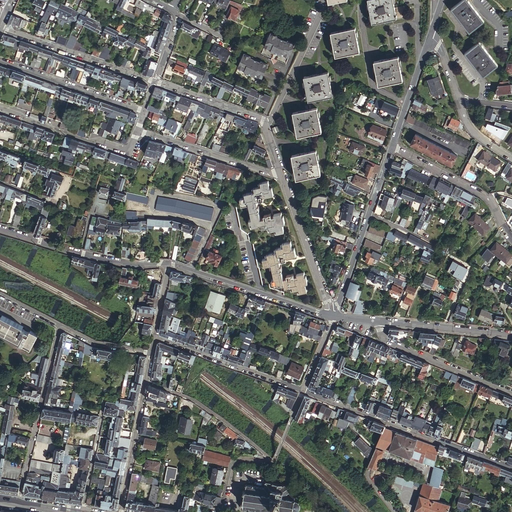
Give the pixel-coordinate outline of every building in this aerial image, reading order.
[(56,7),(58,2),(52,0),(49,0),(48,3),(46,2),(44,6),(55,11),(57,7),(56,7)] [(134,18),(137,19),(138,17),(137,16),(123,9),(127,1),(125,0),(120,0),(119,3),(119,4),(116,8),(117,8),(116,9),(121,11),(124,13),(134,18)] [(236,19),(242,5),(230,0),(228,4),(227,7),(226,9),(225,10),(228,12),(227,15),(226,17),(231,19),(231,17),(236,19)] [(396,18),(394,7),(392,0),(367,0),(372,22),(396,18)] [(483,22),(465,0),(461,0),(450,9),(468,33),(483,22)] [(161,18),(162,18),(165,11),(145,1),(142,8),(143,8),(142,10),(144,11),(146,8),(155,12),(154,14),(161,17),(161,18)] [(59,7),(58,9),(68,14),(68,15),(76,19),(77,18),(80,12),(77,10),(69,6),(66,5),(65,4),(61,2),(61,3),(59,7)] [(405,5),(394,7),(396,18),(407,16),(405,5)] [(88,13),(83,10),(82,13),(80,12),(77,18),(84,22),(86,16),(88,17),(89,16),(87,14),(88,13)] [(26,19),(19,16),(12,14),(10,18),(8,24),(9,26),(20,30),(21,26),(23,26),(26,20),(26,19)] [(90,16),(89,16),(88,17),(86,16),(84,22),(82,25),(96,31),(96,30),(102,33),(106,24),(90,16)] [(165,22),(163,27),(170,30),(172,22),(166,20),(166,21),(165,22)] [(183,21),(181,27),(192,33),(194,27),(183,21)] [(116,29),(108,25),(106,24),(102,33),(101,34),(104,35),(106,31),(112,34),(112,36),(115,38),(116,36),(119,31),(116,29)] [(49,28),(46,27),(42,25),(41,25),(41,26),(39,25),(39,26),(40,27),(39,30),(47,34),(49,28)] [(159,31),(161,32),(168,35),(170,30),(163,27),(161,26),(159,31)] [(354,28),(330,32),(334,56),(358,52),(354,28)] [(119,31),(116,36),(113,42),(118,44),(119,42),(125,44),(125,43),(128,39),(123,36),(124,33),(119,31)] [(21,40),(3,34),(1,41),(14,45),(13,47),(19,48),(19,46),(21,40)] [(275,37),(268,34),(262,48),(269,50),(269,52),(280,56),(280,55),(287,57),(292,44),(285,41),(285,42),(275,38),(275,37)] [(137,39),(129,35),(128,37),(128,39),(125,43),(133,47),(134,45),(137,39)] [(164,46),(166,40),(159,38),(159,40),(157,44),(164,46)] [(142,42),(137,39),(134,45),(144,49),(146,44),(142,42)] [(31,43),(21,40),(19,46),(25,48),(29,49),(29,48),(31,43)] [(143,40),(142,42),(146,44),(155,48),(156,46),(154,45),(143,40)] [(82,44),(76,41),(73,48),(85,52),(86,49),(81,47),(82,44)] [(478,42),(463,53),(482,77),(496,66),(478,42)] [(231,53),(214,44),(210,53),(226,62),(231,53)] [(109,52),(110,49),(104,46),(102,51),(104,53),(102,58),(105,59),(109,52)] [(147,46),(143,54),(149,57),(152,50),(150,49),(151,47),(147,46)] [(54,51),(40,47),(39,51),(39,52),(50,56),(50,58),(52,59),(54,51)] [(92,54),(97,56),(100,50),(95,48),(92,54)] [(262,48),(260,55),(268,58),(270,59),(276,61),(285,64),(287,57),(280,55),(280,56),(269,52),(269,50),(262,48)] [(59,53),(54,51),(52,59),(48,71),(50,72),(52,65),(55,58),(58,59),(59,53)] [(71,57),(59,53),(58,59),(63,60),(69,63),(71,57)] [(249,57),(242,54),(236,67),(243,70),(243,71),(253,76),(254,75),(261,77),(266,64),(259,61),(259,62),(249,58),(249,57)] [(79,60),(71,57),(69,63),(77,65),(79,60)] [(398,57),(373,61),(378,85),(402,81),(398,57)] [(149,59),(147,65),(155,68),(158,62),(149,59)] [(87,63),(79,60),(77,65),(85,68),(87,63)] [(95,65),(87,63),(85,68),(88,69),(93,71),(95,65)] [(179,65),(176,64),(174,68),(184,72),(186,68),(185,68),(179,65)] [(155,68),(147,65),(146,67),(143,66),(142,69),(144,70),(143,72),(151,75),(154,73),(155,68)] [(204,72),(192,66),(188,75),(192,76),(193,73),(197,75),(202,77),(204,72)] [(26,74),(8,67),(6,74),(24,81),(26,74)] [(243,70),(236,67),(233,74),(258,84),(261,77),(254,75),(253,76),(243,71),(243,70)] [(109,70),(102,68),(100,73),(103,75),(102,77),(105,78),(104,79),(106,80),(107,76),(109,70)] [(116,73),(109,70),(107,76),(106,80),(113,82),(114,78),(116,73)] [(327,71),(303,76),(308,100),(332,95),(327,71)] [(123,75),(116,73),(114,78),(116,79),(122,81),(123,75)] [(42,79),(32,76),(30,83),(40,86),(42,79)] [(89,78),(82,76),(80,82),(86,85),(89,78)] [(221,86),(224,80),(213,76),(211,81),(221,86)] [(438,77),(428,80),(433,96),(444,92),(438,77)] [(229,81),(224,79),(224,80),(221,86),(225,87),(233,91),(233,89),(236,84),(233,83),(232,84),(228,82),(229,81)] [(43,80),(41,87),(55,92),(57,85),(43,80)] [(148,84),(138,80),(136,86),(135,89),(141,91),(140,94),(145,96),(149,86),(148,84)] [(244,87),(236,84),(233,89),(242,93),(244,87)] [(511,84),(497,86),(495,94),(502,93),(502,92),(511,91),(510,90),(511,89),(511,84)] [(57,85),(55,92),(62,94),(64,87),(57,85)] [(167,90),(156,86),(153,95),(164,99),(167,90)] [(19,92),(2,87),(0,94),(0,101),(10,104),(15,106),(16,101),(19,92)] [(64,87),(62,94),(60,98),(65,100),(69,89),(64,87)] [(255,90),(250,88),(250,90),(247,95),(246,98),(252,101),(252,102),(256,103),(260,94),(256,92),(257,91),(255,90)] [(72,90),(69,99),(73,101),(74,99),(87,103),(87,102),(89,96),(72,90)] [(181,95),(167,90),(164,99),(159,114),(161,114),(164,115),(164,113),(163,113),(167,101),(177,105),(181,95)] [(263,95),(260,94),(256,103),(259,105),(260,104),(266,107),(270,96),(265,94),(264,94),(263,95)] [(360,94),(357,103),(363,105),(366,96),(360,94)] [(192,99),(181,95),(177,105),(188,109),(189,107),(192,99)] [(101,101),(89,96),(87,102),(96,106),(95,112),(97,112),(99,106),(101,101)] [(20,97),(18,101),(17,107),(31,111),(32,111),(35,102),(35,100),(30,98),(29,103),(24,101),(25,99),(20,97)] [(200,102),(192,99),(189,107),(192,109),(197,110),(200,102)] [(101,101),(99,106),(112,111),(114,105),(101,101)] [(421,104),(415,101),(412,107),(425,113),(427,108),(421,105),(421,104)] [(206,104),(200,102),(197,110),(195,114),(197,114),(199,111),(203,113),(206,104)] [(397,115),(400,108),(385,102),(384,104),(382,109),(397,115)] [(206,104),(203,113),(202,114),(204,115),(207,116),(208,112),(210,112),(213,106),(206,104)] [(114,105),(112,111),(110,116),(116,118),(117,113),(121,114),(129,117),(131,111),(114,105)] [(213,106),(210,112),(208,117),(212,118),(214,117),(215,114),(219,115),(221,110),(213,106)] [(316,107),(292,112),(297,136),(321,131),(316,107)] [(492,110),(487,108),(484,118),(485,118),(493,121),(495,113),(491,112),(492,110)] [(197,110),(192,109),(184,128),(189,130),(195,114),(197,110)] [(43,115),(42,116),(41,121),(46,123),(48,117),(49,113),(49,111),(46,110),(45,112),(43,111),(42,113),(44,114),(44,116),(43,115)] [(221,110),(219,115),(217,119),(220,120),(221,116),(222,117),(221,121),(222,122),(225,123),(226,121),(229,112),(221,110)] [(137,113),(131,111),(129,117),(128,118),(136,120),(138,116),(137,113)] [(41,121),(42,116),(31,112),(30,117),(41,121)] [(229,112),(226,121),(232,123),(230,125),(229,128),(232,129),(236,121),(239,116),(229,112)] [(170,117),(164,115),(161,114),(159,120),(166,122),(165,125),(167,126),(170,118),(170,117)] [(10,117),(3,115),(1,121),(8,123),(10,117)] [(239,116),(236,121),(239,122),(244,124),(247,119),(240,115),(239,116)] [(10,117),(8,123),(20,127),(22,121),(10,117)] [(122,121),(110,117),(105,129),(117,133),(122,121)] [(460,121),(452,117),(449,122),(458,126),(458,125),(460,121)] [(170,118),(167,126),(172,128),(176,129),(178,124),(177,123),(178,121),(170,118)] [(247,119),(244,124),(243,126),(255,132),(258,124),(259,123),(249,119),(248,120),(247,119)] [(60,127),(67,130),(69,124),(62,121),(60,127)] [(37,126),(25,122),(23,128),(31,131),(28,138),(33,140),(33,138),(34,135),(37,126)] [(208,126),(205,124),(199,137),(202,138),(208,126)] [(378,126),(373,124),(369,134),(382,139),(386,130),(377,127),(378,126)] [(37,126),(34,135),(36,135),(37,133),(44,135),(46,129),(37,126)] [(47,139),(52,141),(56,133),(50,131),(47,139)] [(192,133),(188,132),(185,140),(190,142),(193,134),(194,134),(195,133),(193,132),(192,133)] [(127,141),(130,136),(124,134),(121,142),(125,143),(127,141)] [(456,155),(415,134),(410,143),(452,165),(456,155)] [(77,149),(80,141),(66,136),(64,144),(70,146),(75,148),(77,149)] [(162,143),(150,140),(146,153),(156,155),(162,156),(164,151),(167,144),(162,143)] [(265,144),(257,140),(254,145),(253,148),(253,149),(265,154),(267,149),(265,144)] [(86,148),(87,143),(80,141),(77,149),(77,150),(84,152),(86,148)] [(365,146),(352,141),(349,150),(361,154),(365,146)] [(94,152),(96,146),(87,143),(86,148),(88,149),(87,150),(94,152)] [(219,151),(222,145),(214,143),(212,149),(219,151)] [(219,151),(224,152),(227,145),(223,143),(222,145),(219,151)] [(174,147),(167,144),(164,151),(169,153),(172,154),(174,147)] [(480,145),(474,153),(478,157),(484,148),(480,145)] [(96,146),(94,152),(110,158),(112,152),(96,146)] [(175,146),(175,147),(173,153),(183,155),(183,153),(184,153),(187,154),(188,151),(182,149),(182,148),(175,146)] [(247,160),(253,149),(253,148),(248,146),(243,158),(247,160)] [(174,147),(172,154),(176,155),(174,159),(181,162),(184,153),(183,153),(183,155),(173,153),(175,147),(174,147)] [(0,155),(7,159),(10,152),(0,148),(0,155)] [(76,155),(77,150),(77,149),(75,148),(74,149),(73,152),(72,151),(71,155),(67,154),(65,162),(73,165),(73,162),(76,155)] [(315,150),(291,154),(296,178),(319,173),(315,150)] [(126,163),(128,157),(112,151),(112,152),(110,158),(126,163)] [(169,153),(164,151),(162,156),(160,161),(164,163),(169,153)] [(188,151),(187,154),(183,164),(186,166),(189,159),(192,153),(188,151)] [(487,165),(492,157),(483,151),(478,159),(487,165)] [(10,152),(7,159),(12,161),(11,163),(16,165),(18,161),(20,156),(10,152)] [(128,157),(126,163),(137,166),(139,161),(128,157)] [(217,161),(207,157),(203,170),(206,171),(209,164),(215,166),(217,161)] [(500,162),(492,157),(487,165),(495,170),(500,162)] [(368,160),(362,158),(359,166),(365,168),(368,160)] [(27,159),(25,164),(23,169),(26,171),(28,166),(34,169),(32,173),(36,174),(37,170),(40,164),(27,159)] [(483,171),(487,165),(478,159),(474,165),(483,171)] [(368,160),(365,168),(366,168),(364,174),(373,177),(375,171),(378,164),(368,160)] [(393,161),(392,165),(391,166),(400,169),(401,165),(402,164),(393,161)] [(228,174),(229,170),(231,165),(221,162),(218,170),(218,171),(228,174)] [(40,164),(37,170),(45,173),(45,174),(48,176),(51,168),(40,164)] [(231,165),(229,170),(234,172),(240,174),(242,168),(231,165)] [(389,172),(400,175),(402,169),(400,169),(391,166),(389,172)] [(412,177),(415,170),(411,167),(408,173),(407,175),(412,177)] [(418,179),(421,173),(415,170),(412,177),(418,180),(418,179)] [(50,179),(48,178),(46,183),(48,184),(46,189),(49,190),(48,192),(55,195),(58,188),(59,187),(61,183),(62,183),(62,184),(63,183),(63,182),(64,181),(64,179),(64,178),(64,177),(63,177),(63,176),(53,172),(50,179)] [(429,177),(421,173),(418,179),(424,182),(426,183),(429,177)] [(10,183),(12,177),(6,174),(4,181),(10,183)] [(358,187),(329,174),(328,176),(326,180),(341,186),(341,187),(346,190),(346,189),(355,193),(356,191),(358,187)] [(368,179),(356,174),(353,182),(365,187),(368,179)] [(116,188),(122,189),(125,178),(119,177),(117,187),(116,188)] [(437,183),(439,180),(432,177),(428,186),(434,189),(435,188),(437,183)] [(194,192),(198,183),(184,179),(181,188),(194,192)] [(270,187),(269,180),(261,181),(262,185),(254,186),(255,190),(244,192),(245,195),(240,196),(241,204),(247,203),(249,218),(248,218),(248,222),(250,221),(251,225),(260,224),(260,227),(268,226),(269,229),(275,228),(275,232),(283,231),(282,224),(284,223),(283,215),(281,216),(281,212),(273,213),(273,215),(271,216),(270,213),(263,214),(264,216),(260,217),(259,208),(260,208),(259,204),(258,205),(257,199),(260,199),(264,199),(264,196),(265,195),(265,196),(274,195),(272,187),(270,187)] [(450,186),(439,180),(437,183),(435,188),(438,189),(442,191),(447,193),(449,189),(450,186)] [(0,192),(0,194),(6,196),(9,187),(0,183),(0,189),(1,190),(0,192)] [(101,183),(101,184),(99,194),(109,195),(110,195),(110,191),(109,191),(109,188),(107,184),(101,183)] [(460,194),(461,193),(457,191),(458,189),(456,188),(455,190),(453,189),(455,186),(451,184),(450,186),(449,189),(460,194)] [(21,200),(27,202),(30,194),(9,187),(6,196),(5,199),(10,200),(11,194),(22,198),(21,200)] [(413,199),(415,193),(415,192),(404,188),(401,196),(402,196),(411,199),(413,200),(413,199)] [(122,191),(114,189),(114,190),(112,195),(126,198),(127,193),(122,191)] [(449,195),(458,199),(460,194),(449,189),(447,193),(449,195)] [(461,193),(460,194),(458,199),(462,201),(466,203),(459,216),(464,218),(473,201),(475,197),(462,190),(461,193)] [(149,196),(127,192),(127,193),(126,198),(148,203),(149,196)] [(324,217),(326,194),(312,193),(311,216),(324,217)] [(387,195),(381,193),(379,198),(392,203),(393,201),(394,198),(393,197),(387,195)] [(413,199),(421,202),(422,201),(424,196),(415,193),(413,199)] [(428,203),(431,197),(431,196),(426,193),(424,196),(422,201),(428,203)] [(45,201),(30,195),(30,194),(27,202),(26,205),(31,207),(32,204),(43,208),(44,205),(45,203),(45,201)] [(176,199),(158,196),(156,209),(173,211),(174,211),(175,212),(212,220),(214,208),(177,199),(176,199)] [(426,206),(424,211),(428,213),(432,204),(443,209),(445,204),(431,197),(428,203),(427,204),(426,206)] [(228,200),(220,199),(216,198),(215,203),(221,205),(221,206),(225,207),(228,200)] [(379,198),(377,204),(390,209),(389,211),(393,213),(395,205),(392,204),(392,203),(379,198)] [(353,205),(345,203),(342,216),(350,218),(353,205)] [(125,210),(124,220),(133,220),(133,216),(137,217),(137,211),(125,210)] [(424,211),(413,232),(415,233),(418,228),(420,229),(424,221),(423,220),(424,218),(430,221),(433,214),(428,213),(424,211)] [(13,225),(18,227),(23,214),(17,212),(13,225)] [(475,227),(482,220),(475,213),(468,220),(475,227)] [(47,217),(41,214),(34,233),(40,235),(43,227),(45,227),(46,223),(46,222),(45,222),(47,217)] [(351,219),(350,218),(342,216),(340,217),(340,219),(341,220),(340,222),(342,223),(347,225),(349,224),(349,222),(351,221),(351,219)] [(106,227),(108,219),(98,217),(97,226),(106,227)] [(172,226),(173,218),(148,217),(148,220),(148,226),(148,228),(153,228),(154,224),(171,225),(172,226)] [(82,235),(86,220),(78,218),(76,226),(74,225),(71,235),(77,237),(78,234),(82,235)] [(183,221),(173,218),(172,226),(182,228),(183,221)] [(148,226),(148,220),(140,220),(133,220),(124,220),(123,227),(129,228),(128,230),(130,231),(140,231),(141,230),(141,226),(148,226)] [(490,227),(482,220),(475,227),(483,234),(490,227)] [(197,232),(199,226),(183,221),(182,228),(182,229),(197,233),(197,232)] [(119,224),(112,223),(108,222),(107,232),(121,234),(122,224),(119,224)] [(97,226),(90,224),(89,227),(97,228),(96,232),(105,234),(106,227),(97,226)] [(191,260),(206,229),(200,226),(197,232),(197,233),(185,257),(191,260)] [(371,226),(369,232),(385,238),(388,232),(371,226)] [(406,242),(408,236),(407,236),(402,234),(395,230),(394,234),(393,234),(396,236),(403,239),(402,240),(403,241),(406,242)] [(215,236),(211,234),(202,255),(213,260),(212,262),(218,264),(222,255),(217,253),(219,250),(215,248),(213,252),(209,250),(215,236)] [(425,242),(411,235),(410,234),(409,237),(407,240),(423,248),(424,246),(425,242)] [(342,241),(335,238),(332,249),(338,251),(338,249),(344,251),(346,246),(345,246),(346,242),(342,241)] [(441,243),(439,247),(447,251),(453,239),(451,238),(450,241),(449,240),(446,245),(441,243)] [(366,239),(364,246),(373,250),(380,253),(382,246),(366,239)] [(290,247),(289,240),(281,242),(281,245),(274,247),(274,250),(264,252),(265,256),(260,257),(261,265),(267,264),(270,278),(268,278),(269,282),(270,282),(271,286),(280,284),(281,287),(288,286),(289,290),(295,289),(296,292),(303,291),(302,284),(304,283),(302,276),(301,276),(301,272),(293,273),(293,275),(291,275),(290,273),(284,274),(284,277),(280,278),(279,269),(279,265),(278,265),(277,259),(280,259),(280,260),(284,259),(283,256),(285,256),(293,255),(292,247),(290,247)] [(497,256),(504,248),(496,241),(490,249),(497,256)] [(121,257),(129,258),(130,250),(126,249),(127,246),(122,245),(121,257)] [(424,246),(423,248),(422,249),(424,250),(420,258),(428,262),(431,255),(432,253),(427,251),(428,248),(424,246)] [(511,254),(504,248),(497,256),(505,262),(510,256),(511,254)] [(380,253),(373,250),(372,252),(368,250),(366,256),(367,256),(365,261),(371,264),(374,258),(378,259),(381,253),(380,253)] [(91,260),(74,255),(72,260),(89,265),(91,260)] [(447,270),(462,277),(468,267),(453,259),(447,270)] [(94,275),(93,276),(93,278),(93,280),(98,283),(100,267),(101,263),(96,262),(94,275)] [(335,265),(331,263),(329,270),(334,272),(333,275),(331,274),(329,278),(330,280),(336,283),(341,267),(335,265)] [(122,267),(122,269),(121,276),(120,282),(140,286),(141,280),(126,277),(127,268),(122,267)] [(386,275),(386,273),(371,267),(369,272),(380,276),(381,273),(386,275)] [(180,272),(172,270),(170,278),(191,281),(193,276),(190,275),(186,274),(180,273),(180,272)] [(390,287),(391,285),(386,284),(388,279),(393,281),(394,277),(386,273),(386,275),(381,273),(380,276),(369,272),(367,277),(371,278),(371,279),(376,281),(376,280),(383,282),(382,284),(384,285),(390,287)] [(491,283),(494,277),(488,273),(485,280),(491,283)] [(421,284),(431,288),(435,278),(426,274),(421,284)] [(400,295),(403,289),(402,289),(403,286),(399,284),(401,279),(396,277),(393,284),(390,290),(400,295)] [(503,281),(502,281),(496,278),(494,277),(491,283),(500,287),(503,281)] [(509,284),(503,281),(500,287),(506,290),(509,284)] [(161,284),(155,283),(154,291),(149,291),(148,294),(149,294),(159,296),(161,284)] [(412,287),(408,285),(405,290),(408,291),(414,294),(415,292),(416,289),(412,287)] [(352,287),(349,286),(348,290),(346,295),(357,299),(360,290),(356,289),(352,287)] [(224,297),(221,296),(217,294),(209,290),(207,298),(203,305),(215,310),(221,311),(224,297)] [(451,290),(449,296),(454,299),(457,292),(451,290)] [(403,302),(410,305),(414,297),(413,297),(414,294),(408,291),(406,296),(405,296),(403,302)] [(157,306),(159,296),(149,294),(147,304),(157,306)] [(442,295),(441,294),(439,299),(432,295),(430,301),(434,303),(434,302),(441,305),(445,295),(443,294),(442,295)] [(256,304),(264,306),(265,300),(253,296),(252,300),(257,302),(256,304)] [(164,310),(163,312),(171,315),(172,313),(174,307),(177,308),(178,303),(166,298),(165,303),(164,310)] [(231,302),(228,310),(236,314),(240,306),(231,302)] [(147,304),(142,304),(139,303),(137,310),(156,312),(157,306),(147,304)] [(461,304),(461,306),(460,310),(466,312),(468,306),(461,304)] [(460,310),(461,306),(457,305),(454,314),(464,318),(466,312),(460,310)] [(245,309),(240,306),(236,314),(243,317),(246,310),(245,309)] [(401,308),(397,317),(403,317),(406,311),(401,308)] [(414,309),(410,318),(415,318),(418,319),(422,309),(414,309)] [(494,314),(482,309),(478,318),(490,323),(494,314)] [(305,316),(306,314),(296,310),(293,323),(300,324),(298,330),(300,331),(302,326),(305,316)] [(171,315),(163,312),(160,327),(167,330),(168,330),(171,315)] [(0,331),(4,334),(11,319),(1,314),(0,315),(0,331)] [(171,331),(176,317),(171,315),(168,330),(171,331)] [(255,331),(261,316),(257,315),(252,330),(255,331)] [(176,333),(178,326),(180,319),(176,317),(171,331),(176,333)] [(23,325),(11,319),(4,334),(30,347),(37,333),(30,329),(29,330),(22,326),(23,325)] [(308,330),(322,335),(327,325),(323,324),(323,325),(312,321),(309,328),(308,330)] [(153,324),(144,322),(142,331),(151,333),(153,324)] [(347,329),(338,325),(336,330),(336,331),(344,334),(345,333),(347,329)] [(300,331),(300,332),(320,340),(322,335),(308,330),(309,328),(302,326),(300,331)] [(398,332),(399,329),(389,328),(388,336),(397,339),(398,332)] [(189,329),(187,333),(186,337),(179,334),(176,333),(174,339),(188,344),(191,334),(192,331),(189,329)] [(356,333),(347,329),(345,333),(352,336),(348,343),(353,345),(357,333),(356,333)] [(174,339),(176,333),(171,331),(168,330),(167,330),(165,336),(174,339)] [(248,333),(242,330),(239,337),(246,340),(248,333)] [(67,338),(68,333),(64,331),(61,332),(60,339),(70,342),(71,339),(67,338)] [(251,342),(254,335),(250,334),(248,333),(246,340),(243,347),(244,348),(246,348),(249,349),(249,348),(250,346),(251,342)] [(363,336),(357,333),(353,345),(357,347),(359,342),(360,342),(363,336)] [(437,335),(437,333),(431,333),(429,342),(430,342),(431,343),(433,343),(437,335)] [(197,336),(191,334),(188,344),(194,346),(197,338),(197,336)] [(442,337),(437,335),(433,343),(438,345),(442,337)] [(365,349),(369,338),(365,337),(361,347),(365,349)] [(411,338),(408,344),(414,346),(416,340),(411,338)] [(70,348),(72,342),(70,342),(60,339),(58,345),(65,347),(69,348),(70,348)] [(375,341),(370,339),(367,347),(372,349),(375,341)] [(470,342),(465,340),(463,345),(464,345),(462,349),(463,351),(465,352),(467,351),(472,353),(476,345),(469,343),(470,342)] [(500,340),(498,345),(502,346),(508,349),(511,341),(500,340)] [(377,351),(381,343),(375,341),(372,349),(375,350),(377,351)] [(271,349),(257,344),(256,344),(251,342),(250,346),(249,348),(250,349),(257,352),(259,352),(259,351),(269,354),(271,349)] [(93,347),(85,343),(85,346),(84,348),(84,351),(83,352),(92,354),(93,347)] [(225,343),(224,347),(221,356),(227,359),(231,348),(232,346),(229,345),(228,349),(227,348),(228,345),(225,343)] [(383,354),(387,346),(381,343),(377,351),(383,354)] [(65,347),(58,345),(57,351),(63,353),(68,354),(69,350),(64,350),(65,347)] [(506,356),(508,349),(502,346),(499,353),(506,356)] [(111,358),(112,350),(93,347),(92,354),(91,357),(92,357),(96,358),(97,355),(111,358)] [(391,347),(388,353),(397,357),(400,358),(400,357),(402,352),(391,348),(391,347)] [(235,361),(237,356),(236,355),(234,355),(236,350),(235,349),(231,348),(227,359),(235,361)] [(243,364),(248,351),(245,350),(243,349),(242,350),(240,357),(237,356),(235,361),(243,364)] [(272,350),(271,349),(269,354),(278,358),(278,357),(282,359),(284,354),(277,352),(272,350)] [(116,350),(112,350),(111,358),(119,359),(121,351),(116,350)] [(183,351),(180,350),(179,351),(178,356),(190,360),(192,354),(183,351)] [(63,353),(57,351),(54,364),(60,365),(63,365),(67,366),(68,366),(75,368),(75,365),(73,364),(64,362),(65,359),(62,359),(63,353)] [(406,354),(402,352),(400,357),(408,361),(410,355),(406,354)] [(343,354),(339,363),(341,364),(344,365),(344,364),(348,356),(343,354)] [(45,375),(49,358),(43,356),(38,355),(33,360),(42,362),(39,374),(40,374),(45,375)] [(139,364),(145,365),(147,356),(141,355),(139,361),(138,360),(138,362),(135,361),(135,363),(136,364),(139,364)] [(417,358),(410,355),(408,361),(415,364),(417,358)] [(420,360),(417,358),(415,364),(422,367),(425,361),(420,360)] [(430,363),(425,361),(422,367),(420,372),(422,373),(425,374),(428,369),(427,369),(430,363)] [(154,363),(152,369),(162,371),(163,363),(160,363),(154,362),(154,363)] [(292,362),(288,372),(292,374),(300,378),(304,367),(292,362)] [(60,365),(54,364),(51,376),(57,378),(58,373),(61,374),(63,365),(60,365)] [(344,364),(344,365),(342,370),(357,376),(360,371),(357,369),(344,364)] [(368,374),(363,372),(360,377),(361,378),(361,379),(361,380),(364,381),(365,381),(366,380),(373,382),(375,377),(368,374)] [(135,381),(142,383),(144,374),(137,373),(137,374),(136,380),(135,381)] [(474,389),(476,383),(464,378),(461,384),(467,386),(474,389)] [(39,400),(43,385),(37,384),(26,381),(22,396),(39,400)] [(316,391),(319,385),(318,385),(311,382),(309,386),(310,389),(316,391)] [(49,383),(48,391),(54,392),(56,385),(49,383)] [(182,393),(185,385),(179,383),(176,391),(177,391),(180,393),(182,393)] [(56,393),(55,392),(54,397),(56,398),(57,393),(60,393),(62,386),(58,385),(56,393)] [(283,387),(279,385),(276,391),(279,392),(285,394),(288,389),(283,387)] [(492,395),(493,390),(487,387),(481,385),(479,391),(478,391),(482,392),(489,396),(491,396),(492,395)] [(129,395),(139,397),(141,389),(132,387),(131,387),(129,395)] [(331,396),(334,390),(328,388),(327,387),(325,394),(331,396)] [(357,390),(352,388),(352,389),(351,392),(349,395),(346,402),(353,405),(356,398),(355,396),(357,390)] [(160,389),(158,398),(162,399),(163,398),(166,399),(169,392),(163,390),(160,389)] [(504,394),(493,390),(492,395),(503,399),(504,394)] [(128,403),(137,405),(139,397),(129,395),(129,399),(124,398),(125,394),(124,394),(122,393),(121,397),(121,400),(120,402),(128,403)] [(346,402),(349,395),(344,393),(342,397),(341,396),(339,400),(346,402)] [(511,397),(508,396),(504,394),(503,399),(502,400),(506,401),(510,403),(511,403),(511,397)] [(305,395),(298,412),(301,413),(304,414),(311,397),(305,395)] [(19,398),(9,396),(7,404),(14,405),(15,402),(18,403),(19,398)] [(380,405),(380,404),(374,401),(376,398),(373,396),(372,401),(374,402),(373,405),(375,405),(375,404),(379,406),(380,405)] [(105,406),(119,408),(120,402),(121,400),(116,399),(107,397),(105,406)] [(372,401),(369,400),(367,404),(365,409),(371,411),(373,405),(374,402),(372,401)] [(42,416),(71,420),(74,405),(70,405),(69,412),(49,408),(50,405),(61,407),(62,403),(59,403),(57,403),(45,401),(42,416)] [(327,406),(316,402),(314,406),(312,411),(321,415),(323,415),(327,406)] [(14,405),(7,404),(6,403),(5,408),(7,409),(6,412),(2,431),(10,433),(15,405),(14,405)] [(98,425),(99,416),(78,412),(79,404),(77,403),(74,403),(74,405),(71,420),(98,425)] [(371,411),(376,413),(379,406),(375,404),(375,405),(373,405),(371,411)] [(380,404),(380,405),(379,406),(376,413),(383,415),(386,406),(380,404)] [(399,421),(404,410),(405,409),(406,406),(401,404),(399,410),(395,420),(399,421)] [(114,415),(112,421),(117,422),(118,415),(119,408),(105,406),(104,413),(114,415)] [(332,409),(327,406),(323,415),(328,418),(329,417),(332,409)] [(384,416),(389,418),(393,408),(386,406),(383,415),(384,416)] [(335,418),(336,415),(337,411),(332,409),(329,417),(332,418),(332,417),(335,419),(335,418)] [(390,418),(395,420),(399,410),(394,409),(390,418)] [(351,418),(353,413),(352,412),(345,410),(344,415),(343,415),(342,417),(340,416),(337,423),(347,426),(348,426),(349,424),(349,422),(350,420),(351,418)] [(404,423),(411,426),(413,419),(414,419),(411,418),(412,415),(407,413),(408,412),(404,410),(399,421),(404,423)] [(208,412),(207,411),(204,415),(211,419),(213,415),(208,412)] [(438,423),(439,420),(442,412),(441,411),(439,415),(438,414),(434,422),(433,425),(436,427),(438,423)] [(186,417),(181,416),(178,430),(190,433),(193,421),(186,419),(186,417)] [(382,423),(370,419),(367,426),(368,426),(382,431),(383,432),(385,427),(386,425),(382,423)] [(411,426),(422,430),(424,423),(423,423),(421,422),(417,421),(414,419),(413,419),(411,426)] [(111,421),(108,438),(113,438),(115,428),(117,422),(112,421),(111,421)] [(227,425),(224,423),(220,428),(236,440),(238,434),(237,432),(227,425)] [(427,432),(430,426),(427,424),(424,423),(422,430),(425,431),(427,432)] [(433,434),(439,436),(443,426),(442,425),(438,423),(436,427),(433,434)] [(433,434),(436,427),(433,425),(431,424),(430,426),(427,432),(433,434)] [(511,428),(500,425),(499,428),(498,432),(511,436),(511,428)] [(396,431),(385,427),(383,432),(382,431),(376,444),(377,445),(389,449),(396,431)] [(120,446),(129,447),(131,439),(120,437),(122,429),(120,429),(115,428),(113,438),(112,444),(115,445),(120,446)] [(361,436),(353,428),(352,430),(358,436),(356,438),(358,439),(359,437),(361,436)] [(217,429),(212,435),(218,439),(222,433),(217,429)] [(410,457),(417,439),(401,433),(396,431),(389,449),(403,454),(410,457)] [(29,444),(31,437),(17,434),(15,434),(10,433),(9,438),(8,445),(11,446),(12,440),(29,444)] [(56,438),(38,434),(36,440),(55,444),(56,438)] [(371,446),(361,436),(359,437),(358,439),(355,442),(365,452),(363,453),(366,456),(371,458),(374,450),(372,447),(370,449),(369,448),(371,446)] [(157,440),(145,437),(144,446),(155,448),(157,440)] [(471,448),(476,450),(478,446),(477,445),(479,439),(475,437),(471,448)] [(237,440),(236,440),(235,444),(244,446),(245,445),(246,440),(238,438),(237,440)] [(425,456),(436,460),(437,451),(439,447),(420,440),(417,439),(410,457),(423,461),(425,456)] [(204,453),(206,445),(197,443),(193,443),(191,442),(190,445),(189,449),(204,453)] [(365,452),(355,442),(352,444),(362,454),(363,453),(365,452)] [(81,457),(92,459),(94,448),(81,446),(81,451),(82,451),(81,457)] [(110,456),(127,460),(129,447),(120,446),(118,455),(112,454),(113,452),(112,452),(112,451),(111,450),(110,455),(110,456)] [(64,460),(65,454),(66,449),(55,448),(54,459),(64,460)] [(384,453),(375,449),(374,450),(371,458),(367,466),(377,469),(384,453)] [(452,449),(451,449),(449,453),(461,458),(462,453),(452,449)] [(229,465),(230,459),(231,456),(205,450),(203,459),(208,460),(229,465)] [(80,503),(82,504),(89,469),(87,469),(84,468),(85,467),(88,467),(88,464),(90,465),(92,459),(81,457),(65,454),(64,460),(63,465),(61,472),(67,473),(70,461),(77,463),(76,467),(83,468),(83,473),(81,472),(77,490),(76,490),(76,492),(69,491),(67,501),(71,502),(80,503)] [(109,462),(110,458),(110,456),(97,454),(96,460),(109,462)] [(434,466),(435,463),(436,460),(425,456),(423,461),(434,466)] [(120,473),(124,473),(127,461),(110,458),(109,462),(109,464),(121,467),(120,473)] [(160,462),(147,459),(145,467),(159,470),(160,462)] [(480,459),(478,459),(475,467),(481,469),(482,467),(484,461),(480,459)] [(53,463),(32,460),(30,466),(37,467),(52,470),(53,463)] [(108,468),(109,464),(109,462),(96,460),(95,465),(108,468)] [(501,467),(484,461),(482,467),(485,469),(486,467),(495,471),(495,472),(499,474),(500,472),(501,467)] [(53,470),(61,472),(63,465),(53,463),(52,470),(53,470)] [(114,496),(120,497),(124,473),(120,473),(121,467),(109,464),(108,468),(106,480),(105,483),(109,483),(110,475),(118,476),(114,496)] [(444,468),(434,466),(430,483),(440,486),(443,475),(444,468)] [(217,468),(214,467),(211,481),(221,483),(224,469),(220,468),(217,468)] [(511,471),(510,471),(501,467),(500,472),(507,474),(506,475),(511,476),(511,471)] [(45,487),(58,490),(61,472),(53,470),(51,482),(41,479),(39,485),(32,483),(32,481),(34,482),(36,473),(28,473),(26,482),(23,495),(26,495),(31,496),(34,496),(36,497),(37,497),(40,497),(43,498),(45,487)] [(65,501),(67,501),(69,491),(70,483),(66,482),(67,473),(61,472),(58,490),(56,500),(65,501)] [(105,484),(105,483),(106,480),(96,478),(95,476),(92,475),(91,481),(99,483),(105,484)] [(398,476),(395,475),(393,482),(411,488),(414,481),(410,480),(398,476)] [(160,486),(161,479),(154,477),(153,484),(160,486)] [(137,480),(131,479),(129,488),(136,490),(137,480)] [(0,484),(0,490),(3,491),(19,494),(20,486),(9,484),(8,483),(9,482),(6,481),(5,484),(0,483),(0,484)] [(295,511),(296,511),(295,511),(295,510),(294,510),(295,509),(296,509),(297,509),(298,508),(299,508),(299,507),(299,508),(300,507),(300,506),(300,505),(300,504),(300,503),(301,502),(300,501),(300,502),(299,501),(299,500),(298,500),(297,499),(296,499),(296,498),(297,498),(298,498),(298,497),(298,496),(299,496),(299,495),(298,494),(298,493),(297,493),(297,492),(296,492),(296,491),(295,491),(295,492),(290,491),(291,486),(292,485),(291,485),(291,484),(290,484),(290,485),(284,484),(284,483),(283,483),(283,484),(273,483),(274,482),(273,482),(272,483),(267,482),(267,481),(266,481),(266,482),(265,481),(265,482),(266,482),(265,487),(259,487),(260,485),(259,485),(258,487),(253,486),(253,485),(252,484),(252,486),(247,485),(247,484),(246,484),(246,485),(245,485),(246,485),(245,490),(244,490),(243,491),(243,490),(243,491),(243,492),(244,492),(244,494),(244,495),(245,495),(244,497),(244,498),(243,498),(243,500),(242,500),(241,500),(241,501),(242,501),(242,502),(243,502),(243,507),(242,507),(242,508),(243,508),(244,509),(244,508),(249,509),(249,510),(250,510),(250,509),(255,510),(255,511),(256,511),(256,510),(261,510),(261,511),(295,511)] [(423,484),(420,495),(437,501),(441,489),(441,488),(439,487),(423,482),(423,484)] [(95,505),(101,506),(105,484),(99,483),(95,505)] [(104,506),(107,507),(109,499),(109,500),(110,495),(111,492),(109,492),(109,491),(110,488),(108,487),(109,483),(105,483),(105,484),(101,506),(104,506)] [(156,505),(156,504),(160,486),(153,484),(148,503),(156,505)] [(53,499),(56,500),(58,490),(45,487),(43,498),(45,498),(50,499),(53,499)] [(129,491),(127,500),(134,501),(135,493),(129,491)] [(215,503),(217,495),(201,491),(199,499),(215,503)] [(182,508),(189,509),(191,497),(185,495),(184,498),(182,508)] [(434,511),(437,501),(420,495),(415,509),(425,511),(434,511)] [(487,500),(474,495),(472,501),(485,505),(487,500)] [(118,507),(120,497),(114,496),(111,508),(113,508),(116,508),(118,507)] [(471,508),(472,501),(469,500),(469,499),(459,496),(456,506),(466,509),(467,507),(471,508)] [(135,511),(142,511),(144,503),(134,501),(127,500),(125,509),(131,510),(135,511)] [(447,511),(449,504),(437,501),(434,511),(447,511)] [(155,511),(156,506),(156,505),(148,503),(144,503),(142,511),(155,511)]
